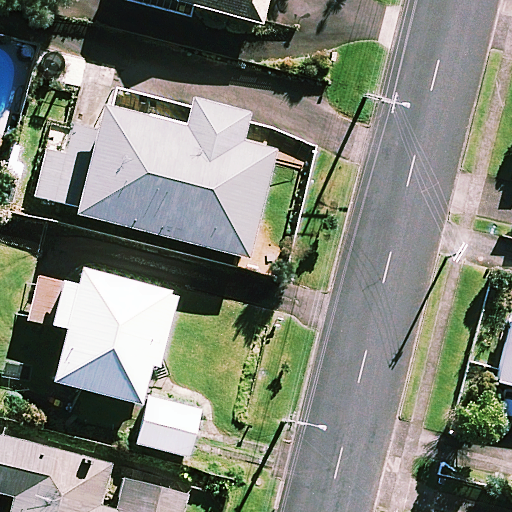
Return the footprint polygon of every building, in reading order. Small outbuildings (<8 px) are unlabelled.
[(169,0),(254,23),(260,0),(169,0)] [(42,149),(31,192),(63,201),(60,210),(240,257),(268,149),(232,140),(239,113),(179,97),(176,111),(81,86),(63,155),(42,149)] [(133,402),(135,394),(143,365),(149,366),(168,292),(37,259),(22,318),(55,326),(42,378),(133,402)] [(511,384),(511,312),(509,312),(495,381),(511,384)] [(193,409),(140,395),(138,403),(128,441),(181,454),(193,409)] [(177,511),(183,492),(114,475),(107,504),(95,501),(105,462),(0,435),(0,493),(5,494),(0,511),(177,511)]
